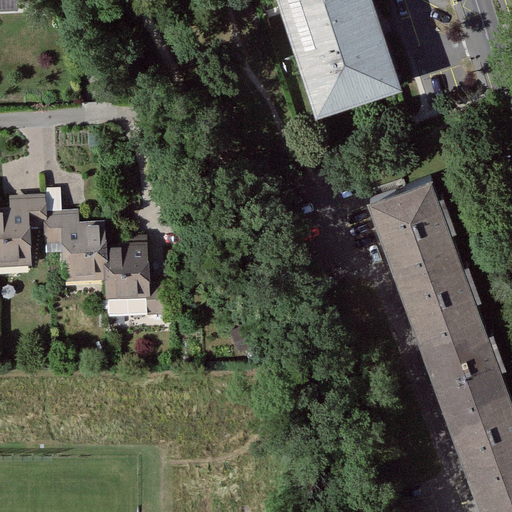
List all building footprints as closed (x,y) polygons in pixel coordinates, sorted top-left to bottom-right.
[(278,0),(287,26),(361,0),(278,0)] [(401,78),(374,0),(361,0),(287,26),(314,108),(401,78)] [(456,242),(430,173),(369,195),(395,265),(456,242)] [(52,185),(55,206),(67,203),(63,183),(52,185)] [(31,225),(44,224),(47,208),(46,191),(9,193),(10,203),(0,203),(0,264),(33,262),(31,225)] [(65,278),(106,276),(107,241),(105,216),(79,217),(79,206),(47,208),(44,224),(45,241),(63,240),(65,278)] [(148,238),(107,241),(106,276),(107,296),(147,294),(149,313),(170,311),(168,279),(151,280),(148,238)] [(482,312),(456,242),(395,265),(421,335),(482,312)] [(508,382),(482,312),(421,335),(447,404),(508,382)] [(261,343),(251,320),(230,329),(240,351),(261,343)] [(511,459),(511,393),(508,382),(447,404),(472,474),(511,459)] [(511,511),(511,459),(472,474),(486,511),(511,511)]
